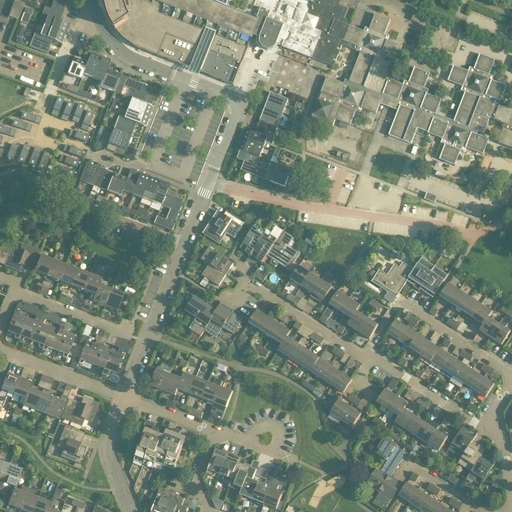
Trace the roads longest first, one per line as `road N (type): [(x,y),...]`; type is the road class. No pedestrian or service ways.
road 1 (residential): [(93,0),(112,45),(232,100),(237,112),(208,183)]
road 2 (residential): [(468,235),(208,183)]
road 3 (residential): [(186,242),(7,171),(0,176)]
road 4 (residential): [(373,358),(249,282),(236,300)]
road 5 (residential): [(126,396),(186,242)]
road 6 (residential): [(493,424),(373,358)]
road 7 (residential): [(126,396),(6,350)]
road 8 (residential): [(131,511),(107,451),(126,396)]
